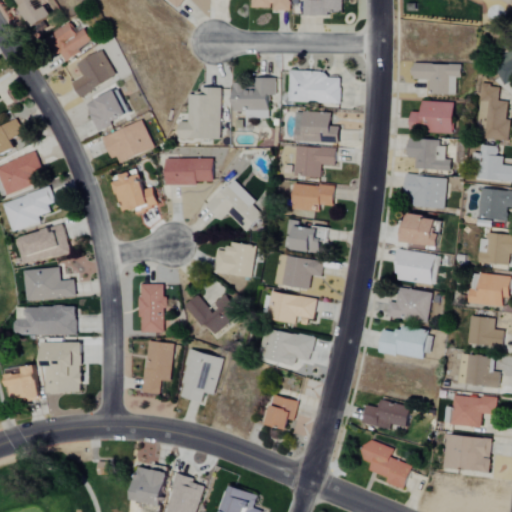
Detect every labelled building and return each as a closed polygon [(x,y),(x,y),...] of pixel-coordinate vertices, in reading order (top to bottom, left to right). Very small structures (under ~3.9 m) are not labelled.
[(17,0),(32,28),(51,19),(40,0),(17,0)] [(185,0),(168,0),(179,8),(185,0)] [(252,0),(252,9),(272,8),(272,12),(290,11),(289,0),(252,0)] [(342,0),(308,0),(308,17),(330,17),(330,12),(342,12),(342,0)] [(76,35),(72,29),(51,43),(65,63),(94,44),(84,29),(76,35)] [(116,78),(101,49),(75,63),(83,78),(72,84),(79,98),(116,78)] [(413,80),(430,81),(429,95),(456,95),(456,78),(461,78),(461,65),(413,64),(413,80)] [(288,102),(341,104),(342,75),(289,73),(288,102)] [(271,119),(271,80),(254,79),(254,90),(245,90),(245,84),(233,84),(233,112),(245,112),(245,119),(271,119)] [(508,142),(510,120),(506,120),(508,102),(498,101),(500,86),(482,85),(477,138),(508,142)] [(220,140),(221,89),(212,89),(211,96),(189,95),(188,123),(178,123),(178,139),(220,140)] [(85,105),(96,131),(130,116),(119,91),(85,105)] [(454,103),(421,102),(421,113),(411,113),(410,131),(453,132),(454,103)] [(339,143),(339,126),(331,126),(331,114),(303,113),(302,142),(339,143)] [(24,134),(17,120),(0,128),(0,157),(16,149),(12,141),(24,134)] [(154,149),(143,121),(104,137),(115,166),(154,149)] [(415,170),(451,171),(451,160),(445,160),(446,143),(409,141),(408,159),(416,159),(415,170)] [(511,166),(502,166),(503,157),(497,156),(498,147),(482,145),(478,180),(511,183),(511,166)] [(320,178),(321,166),(336,166),(337,148),(296,147),(295,177),(320,178)] [(43,172),(35,152),(0,165),(0,178),(7,196),(37,184),(34,175),(43,172)] [(213,160),(165,159),(165,186),(197,186),(197,183),(213,183),(213,160)] [(153,188),(145,190),(141,175),(132,177),(131,173),(120,176),(122,182),(114,184),(122,214),(157,205),(153,188)] [(447,178),(406,176),(405,194),(414,195),(414,208),(445,209),(447,178)] [(256,202),(232,180),(207,207),(221,221),(227,214),(247,232),(262,216),(252,206),(256,202)] [(319,213),(320,206),(332,208),(334,188),(295,184),(291,210),(319,213)] [(3,203),(12,232),(41,223),(39,217),(51,213),(49,206),(54,204),(49,188),(3,203)] [(507,223),(508,208),(511,208),(511,191),(482,189),(479,220),(507,223)] [(440,248),(441,235),(437,234),(438,219),(410,216),(408,227),(402,227),(400,243),(440,248)] [(71,253),(64,227),(17,239),(24,266),(71,253)] [(327,243),(328,231),(295,228),(292,252),(320,254),(321,242),(327,243)] [(479,265),(509,265),(509,255),(511,255),(511,236),(480,236),(479,265)] [(252,279),(256,246),(228,243),(227,252),(216,251),(214,268),(230,270),(229,276),(252,279)] [(436,256),(399,251),(395,280),(432,285),(436,256)] [(274,284),(309,291),(312,276),(321,278),(324,263),(280,255),(274,284)] [(24,270),(25,300),(75,298),(75,280),(60,281),(60,269),(24,270)] [(503,307),(504,293),(510,293),(511,277),(480,275),(479,292),(469,291),(468,305),(503,307)] [(165,334),(166,297),(164,297),(164,285),(141,285),(140,334),(165,334)] [(432,294),(400,288),(397,304),(389,303),(387,317),(427,324),(432,294)] [(296,324),(297,317),(315,320),(318,300),(272,293),(268,320),(296,324)] [(214,337),(241,313),(224,295),(209,309),(197,296),(185,306),(214,337)] [(76,336),(76,308),(26,307),(26,320),(14,320),(13,336),(76,336)] [(496,320),(470,316),(466,344),(503,348),(505,332),(494,330),(496,320)] [(425,359),(428,332),(401,328),(400,333),(382,331),(379,354),(425,359)] [(316,340),(280,331),(276,345),(269,343),(265,360),(295,368),(297,359),(310,362),(316,340)] [(143,394),(160,396),(161,382),(171,383),(174,344),(148,342),(143,394)] [(82,344),(43,344),(43,368),(64,368),(64,394),(82,394),(82,344)] [(224,359),(191,350),(178,398),(201,403),(204,393),(214,396),(224,359)] [(495,358),(461,355),(458,385),(499,388),(501,373),(493,372),(495,358)] [(9,400),(23,398),(24,402),(40,399),(36,367),(23,369),(23,374),(6,377),(9,400)] [(46,394),(62,395),(63,369),(46,369),(46,394)] [(299,403),(274,396),(266,425),(287,431),(293,410),(297,411),(299,403)] [(481,429),(482,415),(496,416),(498,400),(454,396),(451,425),(481,429)] [(390,430),(392,425),(407,428),(411,407),(380,401),(379,409),(367,406),(363,425),(390,430)] [(490,472),(492,439),(446,436),(444,470),(490,472)] [(412,466),(391,459),(394,450),(369,441),(362,460),(372,464),(369,472),(388,478),(386,484),(404,490),(412,466)] [(109,462),(97,463),(98,476),(109,476),(109,462)] [(132,503),(163,507),(168,473),(137,469),(132,503)] [(196,511),(204,487),(194,484),(195,480),(178,474),(166,511),(196,511)] [(258,496),(230,488),(223,511),(262,511),(254,509),(258,496)]
